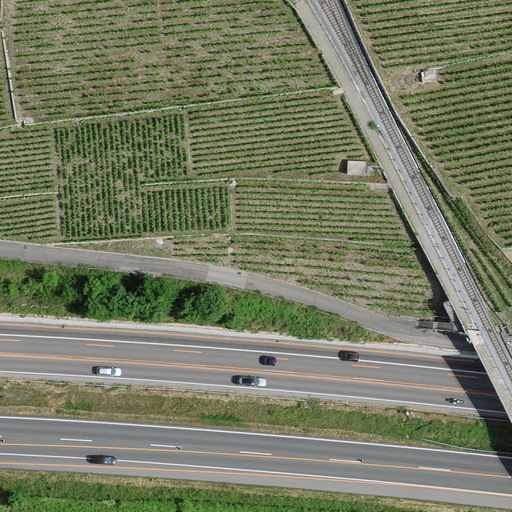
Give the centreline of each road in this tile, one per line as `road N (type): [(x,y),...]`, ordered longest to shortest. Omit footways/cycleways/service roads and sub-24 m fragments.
road 1 (unclassified): [(0,248),(204,272),(418,334),(511,346)]
road 2 (motorway): [(511,393),(0,351)]
road 3 (motorway): [(0,437),(511,478)]
